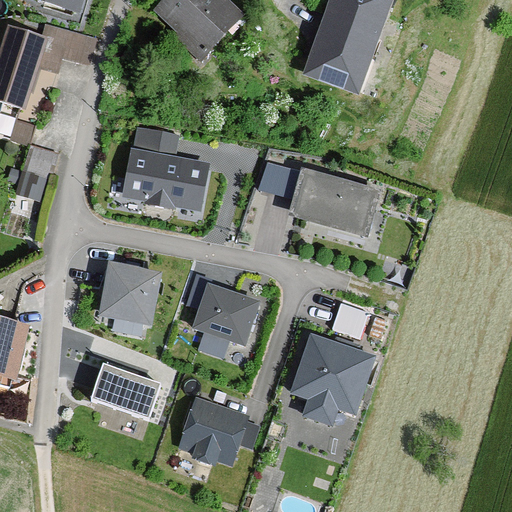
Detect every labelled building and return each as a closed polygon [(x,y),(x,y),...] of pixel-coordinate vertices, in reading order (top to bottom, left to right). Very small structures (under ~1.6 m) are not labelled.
[(84,0),(17,0),(79,17),(84,0)] [(198,64),(245,15),(229,0),(170,0),(152,20),(198,64)] [(340,0),(311,79),(355,95),(390,0),(340,0)] [(40,47),(3,36),(0,46),(0,107),(26,115),(38,73),(51,77),(56,59),(84,67),(90,46),(44,32),(40,47)] [(12,149),(23,151),(28,131),(16,128),(12,149)] [(213,167),(132,150),(121,202),(201,219),(213,167)] [(51,157),(33,153),(26,178),(44,183),(51,157)] [(371,196),(306,180),(295,224),(360,239),(371,196)] [(161,277),(105,266),(95,318),(151,329),(161,277)] [(190,299),(200,302),(209,272),(199,269),(190,299)] [(261,304),(208,286),(192,332),(246,350),(261,304)] [(335,327),(364,334),(371,306),(341,299),(335,327)] [(0,322),(0,389),(12,392),(26,328),(0,322)] [(367,361),(307,341),(288,397),(348,417),(367,361)] [(114,342),(110,355),(161,373),(166,359),(114,342)] [(158,388),(99,366),(86,399),(145,422),(158,388)] [(245,422),(195,402),(177,447),(227,467),(245,422)]
